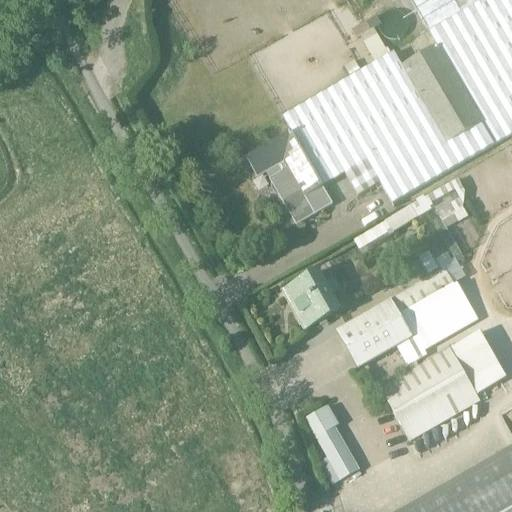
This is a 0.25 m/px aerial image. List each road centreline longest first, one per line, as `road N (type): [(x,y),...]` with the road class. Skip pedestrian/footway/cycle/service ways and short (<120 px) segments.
road 1 (unclassified): [(304,511),(278,413),(97,91)]
road 2 (unknown): [(511,362),(468,288),(487,224),(511,208)]
